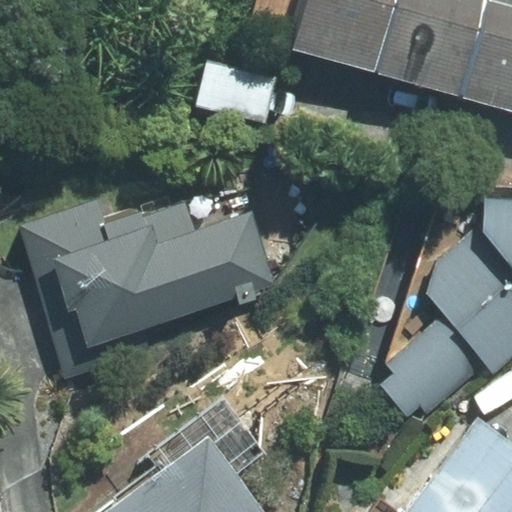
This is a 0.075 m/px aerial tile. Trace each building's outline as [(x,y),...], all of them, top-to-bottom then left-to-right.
[(369,66),(388,0),(295,0),(283,43),(369,66)] [(388,0),(369,66),(454,91),(480,0),(388,0)] [(511,0),(480,0),(454,91),(511,107),(511,0)] [(275,64),(198,49),(187,105),(264,120),(275,64)] [(89,193),(7,219),(61,384),(159,353),(148,321),(265,284),(241,209),(186,227),(178,202),(134,216),(131,208),(97,219),(89,193)] [(375,382),(401,412),(415,400),(424,411),(481,362),(489,371),(511,351),(511,196),(475,194),(472,222),(431,255),(421,287),(441,310),(381,360),(389,370),(375,382)] [(511,511),(511,445),(468,414),(396,511),(511,511)] [(257,511),(198,435),(95,511),(257,511)]
